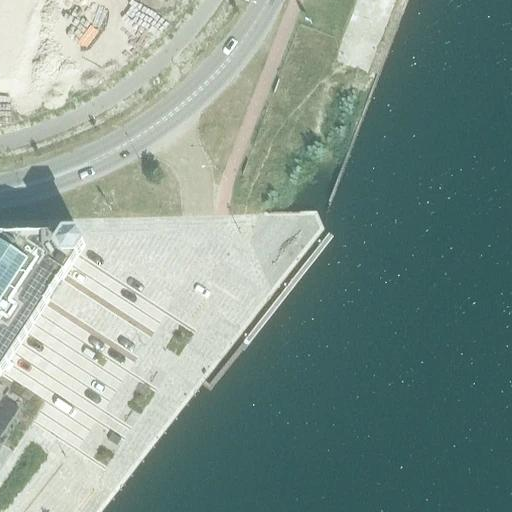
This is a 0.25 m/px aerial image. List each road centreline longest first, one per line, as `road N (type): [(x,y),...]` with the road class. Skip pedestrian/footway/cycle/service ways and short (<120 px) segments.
road 1 (tertiary): [(0,190),(89,163),(169,115),(220,68),(269,0)]
road 2 (residential): [(0,142),(110,100),(186,38),(216,0)]
